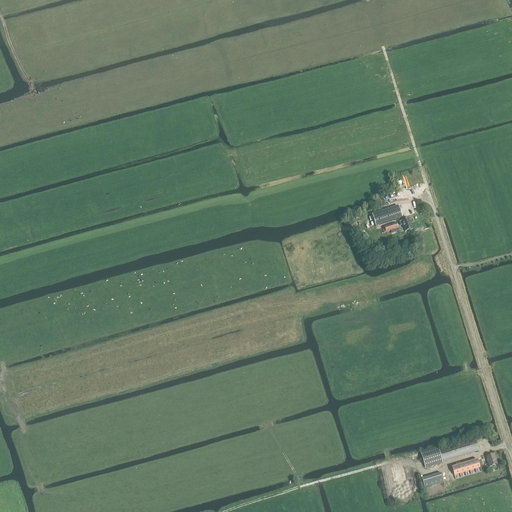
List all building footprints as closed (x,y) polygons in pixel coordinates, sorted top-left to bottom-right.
[(372,215),(373,217),(376,226),(402,218),(398,206),(372,215)] [(405,232),(412,229),(409,219),(402,221),(402,222),(400,222),(401,225),(403,225),(405,232)] [(386,232),(398,228),(396,223),(384,227),(385,228),(382,229),(383,233),(386,232)] [(442,462),(479,451),(476,439),(439,451),(438,447),(421,452),(425,468),(443,463),(442,462)] [(494,454),(486,457),(489,467),(497,465),(494,454)] [(481,459),(455,467),(456,469),(458,474),(484,467),(482,459),(481,459)] [(443,482),(441,473),(422,478),(424,487),(443,482)]
